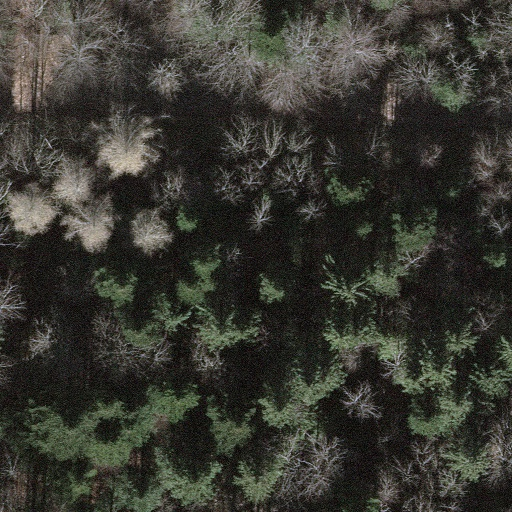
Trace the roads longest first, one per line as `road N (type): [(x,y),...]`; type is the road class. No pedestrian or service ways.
road 1 (track): [(0,75),(511,106)]
road 2 (track): [(511,386),(345,460),(252,511)]
